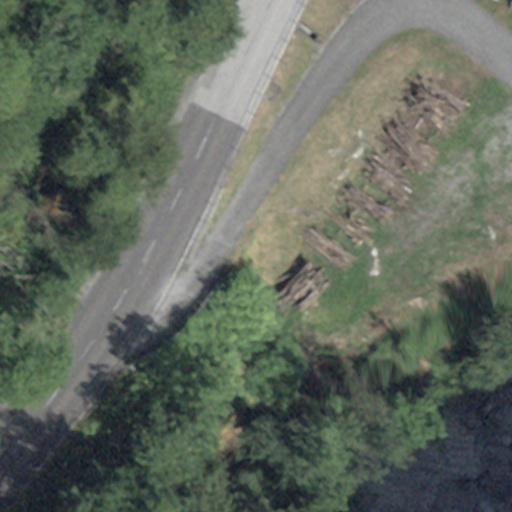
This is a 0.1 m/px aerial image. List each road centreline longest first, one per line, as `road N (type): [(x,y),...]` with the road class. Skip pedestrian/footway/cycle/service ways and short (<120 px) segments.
road 1 (track): [(107,316),(166,303),(203,271),(306,107),(388,8),(442,7),(511,61)]
road 2 (tertiary): [(0,467),(132,280),(269,0)]
